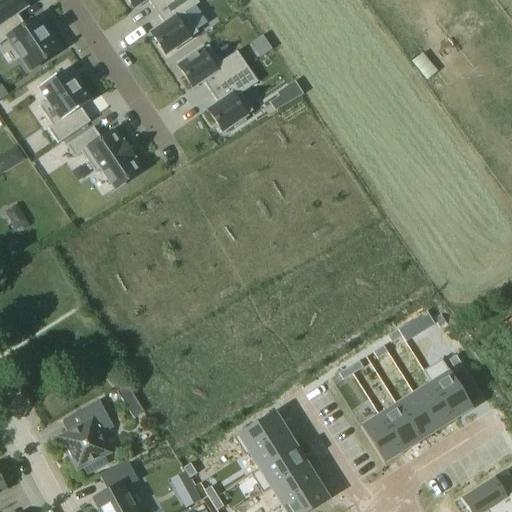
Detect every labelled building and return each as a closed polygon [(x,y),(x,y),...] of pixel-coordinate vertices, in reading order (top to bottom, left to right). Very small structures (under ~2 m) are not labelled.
[(0,0),(0,24),(16,14),(16,15),(26,8),(20,0),(0,0)] [(127,0),(134,9),(147,0),(156,14),(175,0),(127,0)] [(164,25),(150,34),(165,56),(199,33),(185,13),(199,4),(198,3),(196,0),(175,0),(156,14),(164,25)] [(0,44),(8,40),(29,72),(59,52),(48,36),(46,37),(41,30),(37,32),(30,22),(24,26),(16,15),(16,14),(0,24),(0,44)] [(208,46),(177,67),(192,89),(202,82),(210,93),(247,68),(236,53),(220,64),(208,46)] [(398,66),(413,89),(435,75),(421,52),(398,66)] [(217,104),(207,111),(222,133),(232,126),(234,129),(245,122),(243,119),(252,112),(240,95),(257,83),(247,68),(210,93),(217,104)] [(61,73),(37,89),(47,102),(39,108),(52,127),(47,130),(58,145),(90,123),(80,109),(90,102),(81,89),(78,91),(73,83),(69,85),(61,73)] [(281,98),(271,104),(276,111),(303,95),(295,84),(278,95),(281,98)] [(93,128),(66,146),(75,159),(82,154),(95,174),(101,170),(115,190),(139,174),(130,161),(134,159),(123,143),(119,146),(111,133),(101,139),(93,128)] [(0,172),(24,158),(17,146),(0,156),(0,172)] [(426,312),(415,319),(423,332),(434,325),(426,312)] [(511,318),(502,326),(511,341),(511,318)] [(397,331),(387,337),(392,344),(402,338),(397,331)] [(383,346),(373,353),(377,360),(387,353),(383,346)] [(455,357),(449,361),(455,371),(462,367),(455,357)] [(358,361),(348,368),(353,375),(363,369),(358,361)] [(348,368),(338,374),(343,381),(353,375),(348,368)] [(448,372),(430,384),(453,420),(471,409),(448,372)] [(430,384),(413,395),(436,431),(453,420),(430,384)] [(143,414),(126,387),(116,393),(133,420),(143,414)] [(413,395),(396,405),(418,442),(436,431),(413,395)] [(83,427),(59,440),(77,472),(83,468),(88,476),(109,465),(104,457),(108,455),(99,437),(113,430),(99,403),(77,415),(83,427)] [(396,405),(378,416),(401,453),(418,442),(396,405)] [(273,413),(236,436),(248,454),(284,431),(273,413)] [(378,416),(360,427),(383,464),(401,453),(378,416)] [(284,431),(248,454),(258,471),(295,449),(284,431)] [(295,449),(258,471),(269,489),(306,466),(295,449)] [(137,483),(127,463),(99,478),(107,492),(92,500),(98,511),(135,511),(123,491),(137,483)] [(190,464),(183,469),(185,473),(189,479),(196,475),(190,464)] [(306,466),(269,489),(280,506),(316,483),(306,466)] [(185,473),(169,481),(184,509),(200,501),(185,473)] [(494,478),(460,499),(468,511),(486,511),(487,511),(486,511),(511,511),(511,492),(506,497),(494,478)] [(316,483),(280,506),(283,511),(311,511),(328,502),(316,483)] [(211,487),(204,492),(210,502),(217,497),(211,487)] [(217,497),(210,502),(217,511),(224,507),(217,497)]
